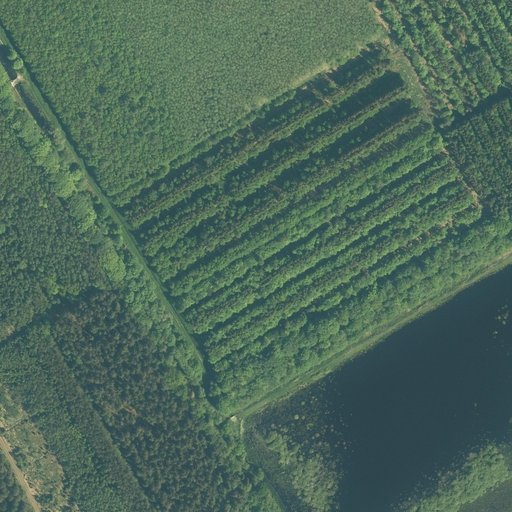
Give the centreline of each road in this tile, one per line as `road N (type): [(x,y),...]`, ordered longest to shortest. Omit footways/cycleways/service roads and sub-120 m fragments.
road 1 (track): [(41,134),(269,511)]
road 2 (track): [(208,381),(0,29)]
